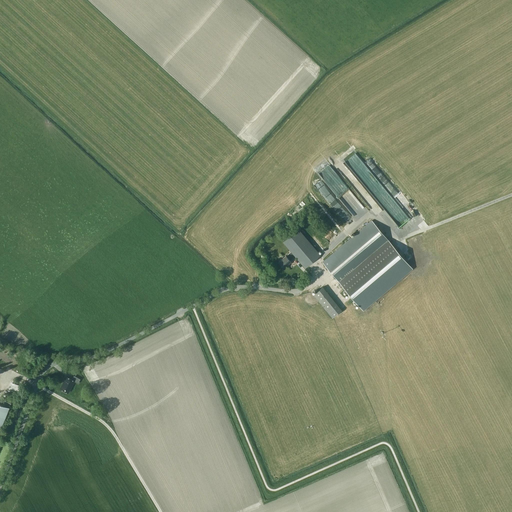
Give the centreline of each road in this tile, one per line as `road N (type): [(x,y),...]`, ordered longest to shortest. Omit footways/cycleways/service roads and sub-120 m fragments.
road 1 (unclassified): [(0,484),(51,364),(105,351),(227,288),(300,292)]
road 2 (track): [(159,511),(105,426),(37,384)]
